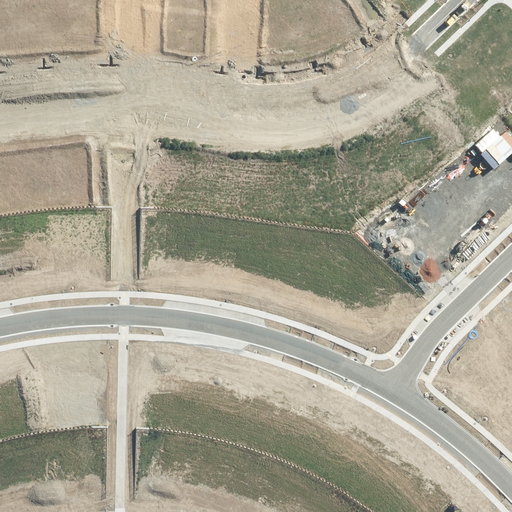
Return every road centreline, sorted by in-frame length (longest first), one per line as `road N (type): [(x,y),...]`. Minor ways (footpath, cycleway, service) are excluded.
road 1 (residential): [(462,0),(355,91),(295,113),(59,96),(0,107)]
road 2 (residential): [(394,390),(289,343),(181,317),(0,326)]
road 3 (residential): [(394,390),(435,331),(511,256)]
road 4 (residential): [(511,488),(394,390)]
